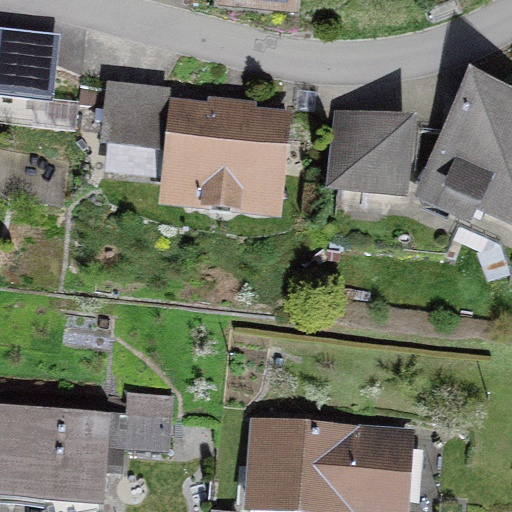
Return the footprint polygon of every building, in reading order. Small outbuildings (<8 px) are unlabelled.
[(219,0),(220,0),(295,8),(296,0),(219,0)] [(0,100),(49,105),(55,49),(0,43),(0,100)] [(112,90),(106,145),(159,151),(166,96),(112,90)] [(511,103),(486,92),(467,99),(424,195),(466,214),(473,200),(511,217),(511,103)] [(282,125),(244,121),(245,115),(219,112),(218,118),(178,113),(169,200),(272,212),(282,125)] [(339,186),(399,191),(405,128),(344,123),(339,186)] [(0,487),(99,494),(105,411),(0,404),(0,487)] [(252,511),(401,511),(405,436),(257,428),(252,511)]
